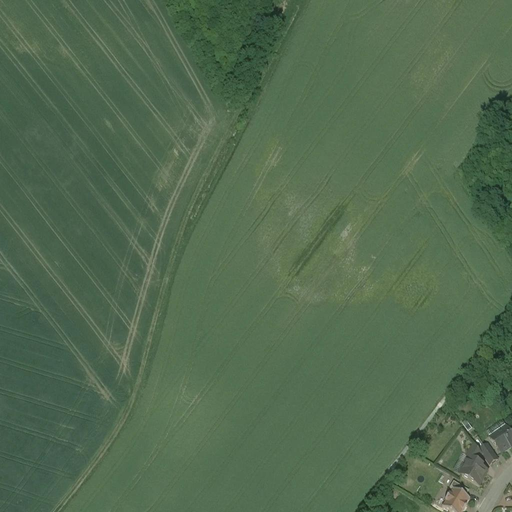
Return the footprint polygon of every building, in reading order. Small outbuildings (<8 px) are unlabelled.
[(511,435),(507,428),(497,436),(498,437),(492,442),(501,456),(511,448),(511,447),(511,446),(511,445),(511,435)] [(480,452),(474,444),(466,458),(469,459),(478,464),(483,456),(480,452)] [(487,447),(480,452),(483,456),(490,467),(498,462),(487,447)] [(478,464),(469,459),(459,476),(478,487),(487,472),(477,467),(478,464)] [(452,491),(465,499),(468,493),(453,484),(449,490),(452,492),(452,491)] [(442,508),(441,509),(445,511),(463,511),(466,508),(465,507),(469,502),(469,501),(465,499),(452,491),(452,492),(449,497),(448,496),(444,503),(445,504),(442,509),(442,508)]
